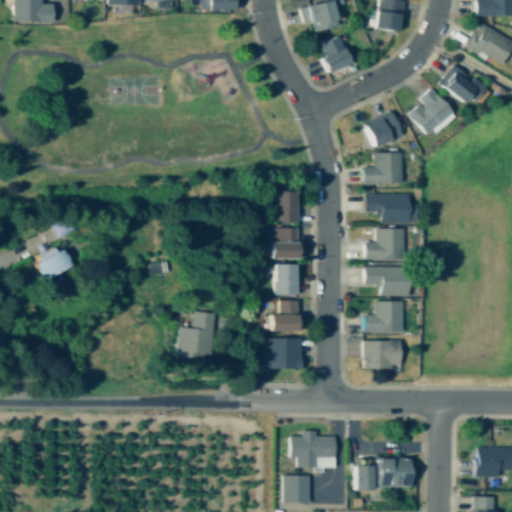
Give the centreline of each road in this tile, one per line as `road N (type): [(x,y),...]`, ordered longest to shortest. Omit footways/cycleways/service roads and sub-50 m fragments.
road 1 (residential): [(327,400),(322,153),(310,109),(270,39),(261,0)]
road 2 (residential): [(511,402),(234,403)]
road 3 (residential): [(234,403),(0,401)]
road 4 (residential): [(310,109),(398,69),(419,50),(437,0)]
